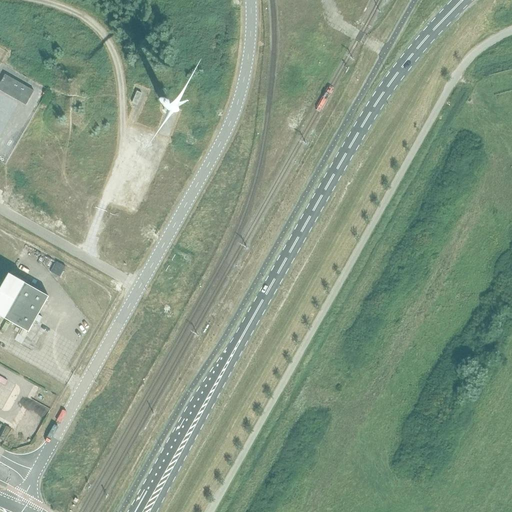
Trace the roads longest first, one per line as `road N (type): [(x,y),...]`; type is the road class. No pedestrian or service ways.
road 1 (tertiary): [(143,511),(367,118),(454,8)]
road 2 (unclassified): [(210,511),(449,85),(488,41),(511,30)]
road 3 (unclassified): [(34,472),(229,123),(248,56),(250,0)]
road 4 (track): [(87,256),(125,138),(120,71),(96,26),(41,0)]
